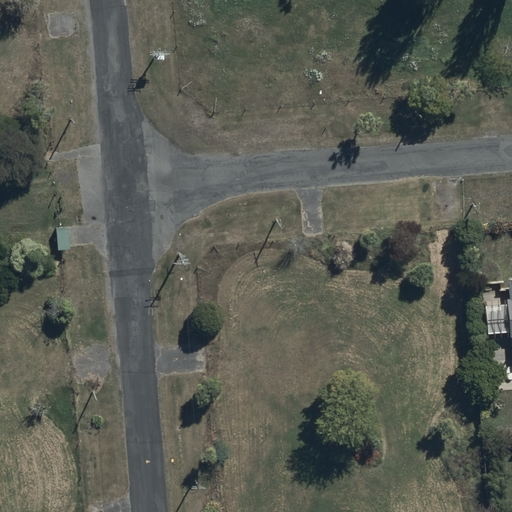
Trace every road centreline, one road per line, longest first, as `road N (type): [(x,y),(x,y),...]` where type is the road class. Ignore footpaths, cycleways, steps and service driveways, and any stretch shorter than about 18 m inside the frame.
road 1 (residential): [(125,182),(511,153)]
road 2 (residential): [(125,182),(151,511)]
road 3 (residential): [(107,0),(125,182)]
